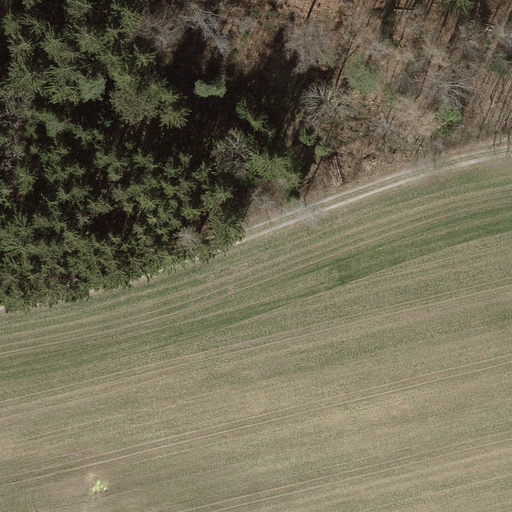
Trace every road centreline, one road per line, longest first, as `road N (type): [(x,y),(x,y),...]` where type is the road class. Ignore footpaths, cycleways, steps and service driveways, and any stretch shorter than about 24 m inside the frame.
road 1 (track): [(0,301),(90,287),(393,178),(511,147)]
road 2 (track): [(385,0),(511,21)]
